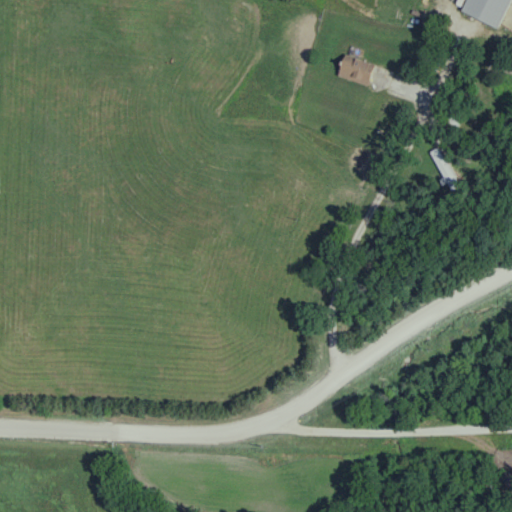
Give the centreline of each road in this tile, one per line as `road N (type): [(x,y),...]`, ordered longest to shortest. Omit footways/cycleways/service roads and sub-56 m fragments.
road 1 (residential): [(0,430),(209,440),(266,428),(424,322),(511,277)]
road 2 (residential): [(511,434),(266,428)]
